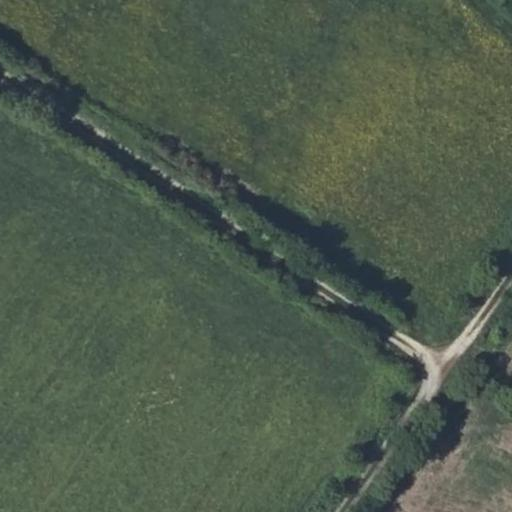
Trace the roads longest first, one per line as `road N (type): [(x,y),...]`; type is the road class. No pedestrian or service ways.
road 1 (track): [(0,75),(441,373)]
road 2 (track): [(342,511),(511,273)]
